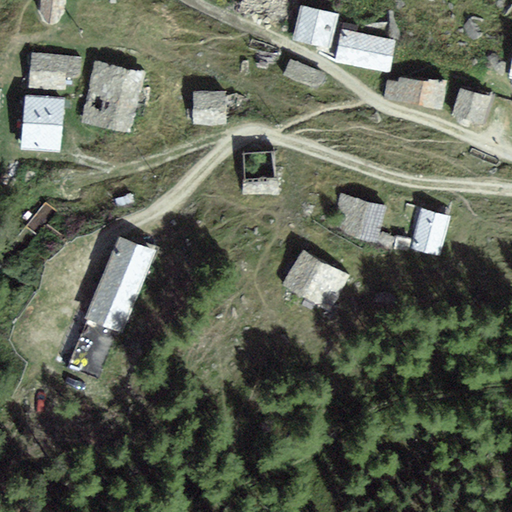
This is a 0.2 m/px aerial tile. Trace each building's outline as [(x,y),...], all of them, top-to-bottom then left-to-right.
[(60,0),(41,0),(40,11),(49,20),(59,13),(60,0)] [(287,0),(240,0),(236,14),(281,27),(287,0)] [(339,13),(302,4),(294,38),(330,47),(339,13)] [(396,42),(340,29),(333,62),(388,74),(396,42)] [(79,59),(35,55),(32,82),(62,85),(64,71),(77,73),(79,59)] [(322,73),(291,62),(287,74),(317,85),(322,73)] [(129,128),(142,76),(99,65),(85,117),(129,128)] [(398,84),(388,82),(385,96),(440,107),(444,86),(400,78),(398,84)] [(481,127),(488,98),(462,91),(454,120),(481,127)] [(225,94),(189,95),(190,130),(226,129),(225,94)] [(59,156),(65,100),(25,96),(19,152),(59,156)] [(373,246),(385,210),(341,195),(329,231),(373,246)] [(437,264),(450,220),(421,211),(407,255),(437,264)] [(121,339),(155,254),(119,240),(85,324),(121,339)] [(349,277),(304,251),(282,289),(328,315),(349,277)]
